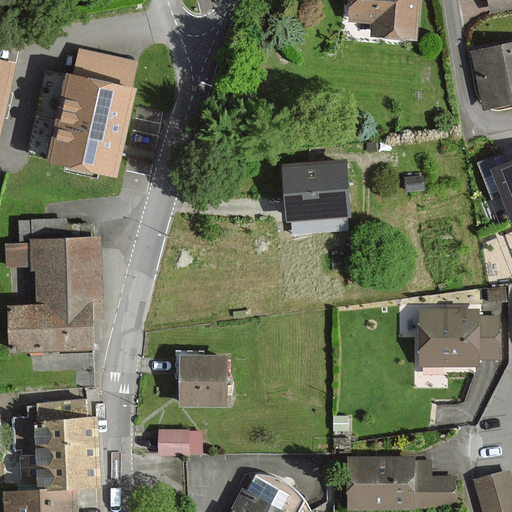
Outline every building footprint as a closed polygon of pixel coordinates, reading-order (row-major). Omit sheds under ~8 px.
[(351,0),(349,21),(375,23),(374,35),(414,39),(417,0),(351,0)] [(511,5),(511,0),(493,0),(495,9),(511,5)] [(487,107),(511,101),(511,43),(475,51),(487,107)] [(134,90),(70,76),(51,161),(115,175),(134,90)] [(511,162),(498,168),(511,203),(511,162)] [(285,171),(289,218),(349,213),(345,166),(285,171)] [(33,242),(37,307),(12,308),(14,350),(91,346),(90,330),(89,314),(101,313),(97,239),(33,242)] [(422,364),(476,364),(476,355),(496,355),(496,319),(477,319),(477,310),(423,309),(422,364)] [(227,358),(183,357),(182,405),(226,406),(227,358)] [(73,511),(71,490),(98,487),(95,453),(92,417),(38,422),(44,491),(11,494),(12,511),(73,511)] [(204,431),(161,430),(161,455),(204,455),(204,431)] [(350,458),(351,508),(414,507),(455,507),(454,479),(431,479),(430,463),(413,463),(413,457),(350,458)] [(511,511),(511,483),(509,472),(477,481),(485,511),(511,511)] [(291,495),(255,475),(235,511),(284,511),(283,511),(291,495)]
